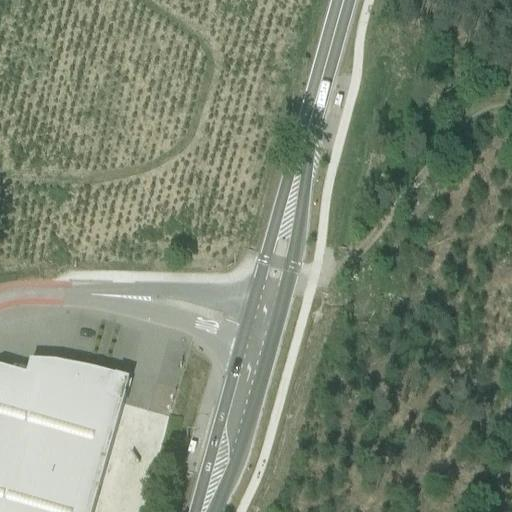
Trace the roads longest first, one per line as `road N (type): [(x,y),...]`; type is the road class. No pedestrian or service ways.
road 1 (primary): [(259,328),(343,0)]
road 2 (track): [(270,287),(312,287),(340,269),(368,246),(464,126),(498,107),(511,112)]
road 3 (unclassified): [(259,328),(134,302),(0,300)]
road 4 (primary): [(204,511),(259,328)]
